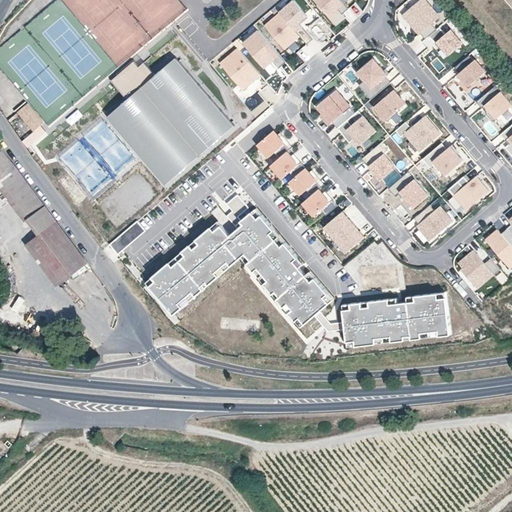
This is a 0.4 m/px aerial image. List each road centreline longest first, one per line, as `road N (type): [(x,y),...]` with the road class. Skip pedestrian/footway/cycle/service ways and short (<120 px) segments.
road 1 (residential): [(290,106),(414,255),(438,255),(507,196),(496,166),(375,20)]
road 2 (tertiary): [(264,402),(215,394),(163,372),(118,287),(0,126)]
road 3 (track): [(160,422),(276,448),(511,416)]
road 4 (secondary): [(264,402),(511,384)]
road 5 (unknown): [(0,234),(82,330),(122,340),(138,332)]
road 6 (unclassified): [(25,382),(75,418),(160,422),(186,402)]
road 7 (secondary): [(25,382),(186,402)]
road 8 (residential): [(290,106),(375,20)]
